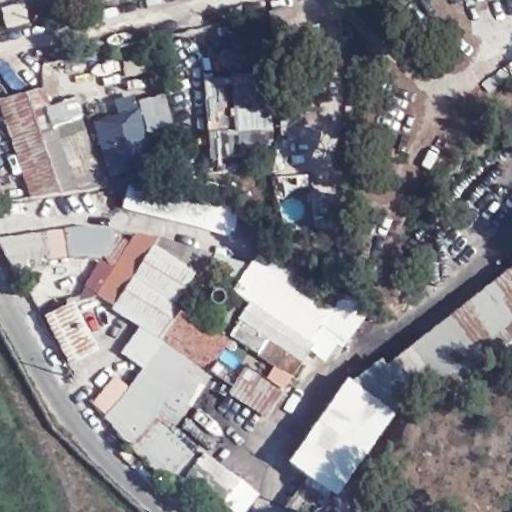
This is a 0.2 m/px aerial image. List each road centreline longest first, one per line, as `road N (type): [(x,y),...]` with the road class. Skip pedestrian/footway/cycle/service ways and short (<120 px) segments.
road 1 (residential): [(0,295),(66,422),(171,511)]
road 2 (residential): [(216,0),(0,52)]
